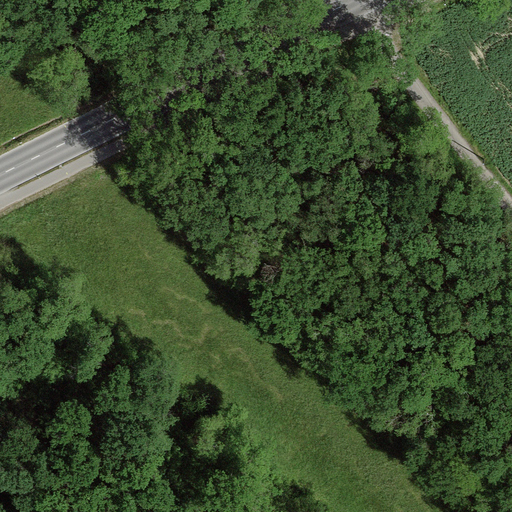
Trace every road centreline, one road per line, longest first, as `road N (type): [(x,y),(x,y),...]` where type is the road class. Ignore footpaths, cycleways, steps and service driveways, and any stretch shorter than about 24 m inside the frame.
road 1 (tertiary): [(344,4),(0,176)]
road 2 (unclassified): [(344,4),(368,23),(511,206)]
